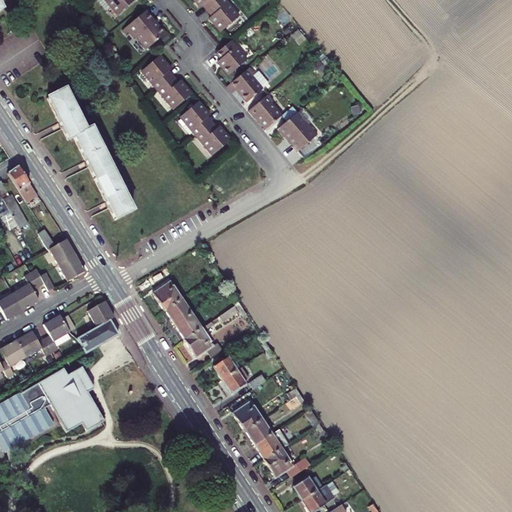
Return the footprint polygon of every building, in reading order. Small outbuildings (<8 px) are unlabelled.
[(104,0),(118,16),(136,1),(135,0),(104,0)] [(202,5),(207,11),(219,0),(194,0),(195,1),(196,1),(201,6),(202,5)] [(211,16),(209,17),(214,23),(214,24),(220,32),(238,17),(223,0),(219,0),(207,11),(211,16)] [(154,20),(146,10),(124,28),(128,31),(133,38),(135,36),(146,49),(166,32),(159,24),(158,25),(156,26),(152,22),(154,20)] [(228,75),(246,61),(230,41),(215,54),(219,59),(217,61),(221,67),(228,75)] [(157,90),(172,78),(168,73),(169,71),(165,66),(166,66),(159,57),(141,71),(157,90)] [(254,75),(248,68),(227,86),(232,93),(236,90),(246,103),(262,90),(251,77),(254,75)] [(172,78),(157,90),(173,109),(190,94),(184,86),(183,87),(178,82),(177,83),(172,78)] [(133,211),(112,170),(91,129),(90,127),(85,130),(65,89),(46,98),(68,141),(73,139),(114,220),(133,211)] [(273,102),(267,95),(248,112),(253,118),(255,117),(265,130),(281,116),(270,104),(273,102)] [(197,103),(180,117),(196,136),(210,124),(206,119),(208,117),(203,112),(204,111),(197,103)] [(296,114),(276,130),(283,138),(284,137),(286,135),(290,140),(289,142),(297,152),(316,136),(308,125),(307,126),(296,114)] [(210,124),(196,136),(211,156),(229,141),(222,132),(221,133),(217,128),(215,129),(210,124)] [(7,173),(26,202),(37,195),(18,166),(7,173)] [(1,181),(0,181),(0,195),(2,198),(8,195),(1,181)] [(12,195),(3,200),(19,229),(28,224),(12,195)] [(49,250),(55,246),(44,231),(37,235),(47,251),(49,250)] [(49,250),(58,266),(75,255),(66,239),(55,246),(49,250)] [(75,255),(58,266),(67,281),(85,271),(75,255)] [(30,274),(38,287),(43,284),(39,277),(35,271),(30,274)] [(43,284),(47,290),(53,287),(45,273),(39,277),(43,284)] [(28,284),(12,294),(22,311),(38,302),(31,291),(38,287),(30,274),(24,278),(28,284)] [(152,294),(163,312),(181,300),(170,282),(152,294)] [(0,310),(6,320),(22,311),(12,294),(0,300),(0,310)] [(181,300),(163,312),(164,313),(165,312),(174,325),(191,314),(181,300)] [(105,302),(98,306),(87,312),(96,327),(109,320),(114,317),(105,302)] [(238,304),(235,306),(241,316),(245,314),(238,304)] [(232,312),(221,320),(224,324),(235,317),(232,312)] [(191,314),(174,325),(182,338),(181,339),(182,341),(200,329),(191,314)] [(60,319),(68,332),(74,329),(66,315),(60,319)] [(43,339),(51,352),(57,349),(53,342),(69,333),(68,332),(60,319),(59,316),(43,325),(49,336),(43,339)] [(118,336),(109,320),(96,327),(76,339),(85,354),(118,336)] [(211,346),(200,329),(182,341),(193,358),(202,352),(208,360),(220,352),(214,344),(211,346)] [(15,341),(25,358),(41,349),(45,356),(51,352),(43,339),(37,343),(31,332),(15,341)] [(9,367),(25,358),(15,341),(0,349),(0,351),(5,361),(0,364),(0,366),(3,371),(7,378),(13,375),(9,367)] [(265,352),(262,354),(266,360),(273,356),(269,350),(265,352)] [(221,381),(235,372),(226,358),(212,367),(221,381)] [(0,446),(3,452),(53,423),(44,408),(49,405),(60,425),(65,433),(80,424),(98,414),(86,393),(93,389),(80,368),(66,376),(62,369),(19,394),(5,402),(19,426),(0,437),(0,446)] [(240,369),(235,372),(221,381),(230,395),(244,386),(243,384),(247,381),(240,369)] [(252,390),(265,382),(260,375),(248,384),(252,390)] [(295,389),(291,391),(286,395),(290,401),(299,396),(295,389)] [(5,402),(0,404),(0,437),(19,426),(5,402)] [(231,415),(243,433),(260,421),(249,404),(231,415)] [(98,414),(80,424),(85,432),(103,422),(98,414)] [(319,425),(315,419),(311,422),(315,428),(319,425)] [(253,447),(270,436),(260,421),(243,433),(243,434),(244,433),(253,447)] [(278,431),(270,436),(253,447),(262,460),(261,460),(262,461),(280,450),(288,445),(278,431)] [(285,471),(290,479),(308,467),(303,459),(292,467),(280,450),(262,461),(274,479),(285,471)] [(349,470),(344,464),(340,466),(345,473),(349,470)] [(345,473),(342,474),(346,481),(353,476),(349,470),(345,473)] [(292,488),(301,501),(315,492),(306,478),(292,488)] [(315,492),(301,501),(308,511),(314,511),(334,498),(325,486),(315,492)]
